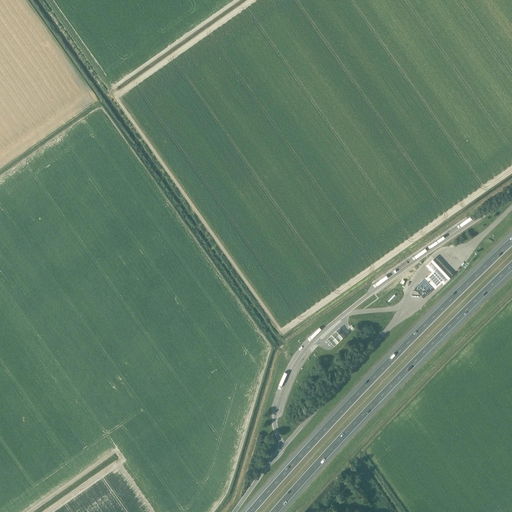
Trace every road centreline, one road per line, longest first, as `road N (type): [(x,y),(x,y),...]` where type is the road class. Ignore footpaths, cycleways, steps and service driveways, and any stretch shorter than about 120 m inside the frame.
road 1 (motorway): [(511,241),(250,511)]
road 2 (motorway): [(274,511),(511,265)]
